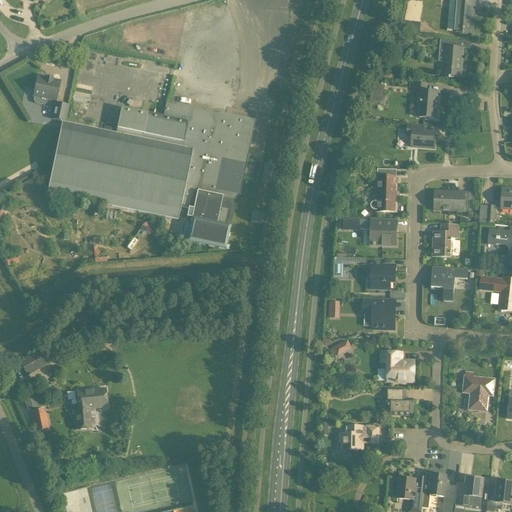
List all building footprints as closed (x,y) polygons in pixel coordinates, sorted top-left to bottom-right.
[(449,0),(455,0),(452,32),(472,33),(474,1),(466,0),(449,0)] [(439,62),(443,62),(442,75),(460,77),(462,49),(457,49),(458,41),(440,40),(439,62)] [(33,97),(34,97),(33,101),(35,104),(43,105),(46,104),(47,100),(56,102),(60,82),(52,81),(52,79),(46,78),(45,79),(37,78),(35,88),(33,97)] [(413,94),(418,95),(417,109),(419,109),(418,117),(437,119),(439,92),(426,91),(426,84),(414,83),(413,94)] [(186,218),(191,219),(189,229),(186,243),(226,251),(234,212),(237,209),(238,206),(236,203),(237,198),(240,196),(243,178),(255,121),(166,102),(163,118),(121,109),(116,134),(62,123),(60,128),(53,161),(52,168),(47,194),(161,218),(177,221),(185,186),(193,188),(186,218)] [(69,106),(54,103),(50,119),(65,123),(69,106)] [(406,137),(411,137),(410,147),(434,149),(435,133),(424,132),(424,126),(408,124),(406,137)] [(264,163),(260,181),(269,184),(274,165),(264,163)] [(377,170),(377,177),(376,177),(376,202),(374,202),(372,203),(371,204),(370,206),(371,208),(371,209),(372,210),(373,211),(374,211),(375,211),(375,213),(396,213),(397,177),(396,177),(396,170),(377,170)] [(511,189),(502,189),(501,209),(511,209),(511,189)] [(473,193),(465,193),(465,192),(434,191),(433,212),(464,213),(464,212),(472,212),(473,193)] [(486,224),(495,225),(496,207),(480,206),(479,224),(486,225),(486,224)] [(252,212),(252,222),(262,222),(262,212),(252,212)] [(343,220),(343,230),(359,231),(359,229),(360,220),(343,220)] [(389,228),(389,221),(371,220),(370,246),(396,247),(396,229),(389,228)] [(451,239),(459,239),(459,226),(441,225),(440,233),(433,233),(432,257),(450,258),(451,239)] [(488,244),(510,247),(508,264),(511,264),(511,227),(510,227),(510,233),(489,231),(488,244)] [(334,264),(334,278),(342,278),(342,265),(342,264),(334,264)] [(394,279),(395,266),(371,266),(370,290),(389,291),(390,279),(394,279)] [(467,270),(432,268),(431,287),(444,287),(444,289),(443,302),(453,303),(454,279),(467,280),(467,270)] [(479,290),(501,293),(499,311),(511,312),(511,278),(502,278),(502,280),(480,278),(479,290)] [(379,310),(379,301),(363,301),(362,315),(372,315),(372,329),(378,329),(378,331),(393,331),(394,310),(379,310)] [(329,302),(329,318),(339,319),(339,303),(329,302)] [(338,346),(333,348),(337,357),(343,354),(338,346)] [(27,376),(48,365),(40,350),(18,361),(27,376)] [(396,382),(396,383),(403,383),(403,382),(413,382),(413,364),(402,364),(402,354),(382,353),(381,369),(387,369),(387,382),(396,382)] [(465,372),(463,393),(470,394),(469,410),(486,412),(488,396),(492,396),(494,380),(473,377),(474,373),(465,372)] [(391,411),(390,415),(398,415),(398,414),(412,415),(413,399),(405,399),(405,388),(386,388),(385,411),(391,411)] [(94,409),(107,408),(105,389),(93,390),(93,389),(76,390),(78,409),(74,409),(75,431),(91,429),(89,410),(94,410),(94,409)] [(34,397),(24,399),(26,411),(36,409),(34,397)] [(45,410),(30,413),(34,432),(49,429),(45,410)] [(347,427),(345,427),(345,434),(339,434),(339,443),(347,443),(346,450),(363,450),(363,443),(365,443),(365,440),(371,440),(371,444),(378,444),(378,427),(371,427),(363,427),(347,427)] [(429,496),(444,497),(444,503),(455,504),(457,487),(445,486),(447,476),(432,474),(430,491),(424,490),(422,509),(428,509),(429,496)] [(419,484),(415,484),(415,480),(399,479),(397,499),(410,500),(409,511),(421,511),(422,509),(424,490),(426,478),(420,477),(419,484)] [(479,499),(479,497),(481,497),(483,480),(466,478),(465,485),(457,484),(457,487),(455,504),(455,506),(468,507),(469,498),(479,499)] [(501,510),(502,502),(511,503),(511,482),(497,481),(496,488),(489,487),(486,511),(491,511),(494,511),(495,510),(501,510)]
